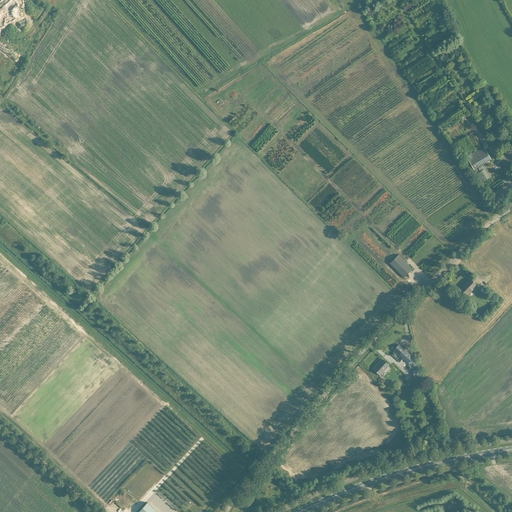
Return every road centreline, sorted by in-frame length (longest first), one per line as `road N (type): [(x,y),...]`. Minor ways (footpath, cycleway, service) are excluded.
road 1 (unclassified): [(226,511),(398,312),(511,206)]
road 2 (track): [(250,479),(0,252)]
road 3 (primary): [(313,504),(414,468),(511,449)]
road 4 (unknown): [(0,423),(97,511)]
